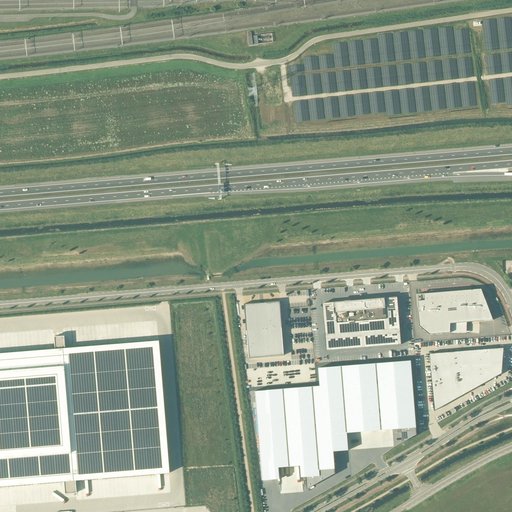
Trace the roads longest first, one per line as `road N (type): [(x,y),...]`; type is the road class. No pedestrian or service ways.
road 1 (unclassified): [(511,10),(325,37),(289,59),(248,66),(176,56),(0,77)]
road 2 (motorway): [(511,151),(0,193)]
road 3 (unclassified): [(0,304),(461,266),(488,272),(503,287)]
road 4 (motorway): [(0,206),(430,171)]
road 5 (unclassified): [(511,396),(402,460)]
road 6 (unclassified): [(405,465),(511,404)]
